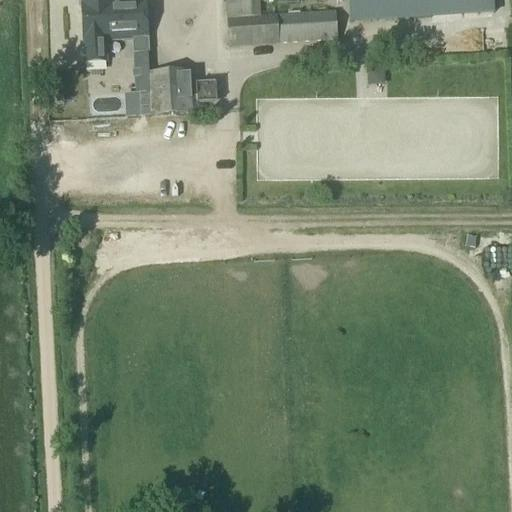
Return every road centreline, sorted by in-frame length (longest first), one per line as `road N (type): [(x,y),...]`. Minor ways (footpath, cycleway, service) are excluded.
road 1 (track): [(51,511),(29,0)]
road 2 (track): [(511,216),(36,221)]
